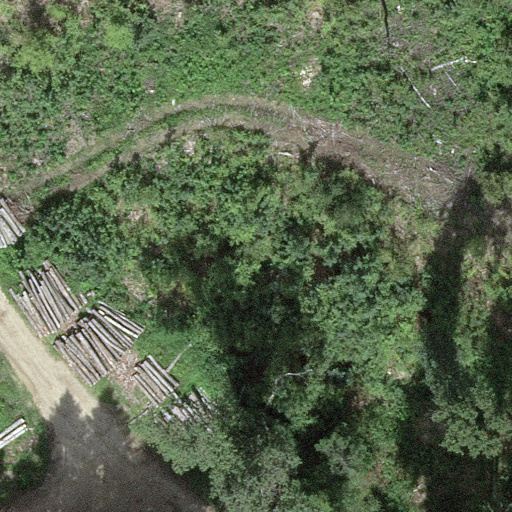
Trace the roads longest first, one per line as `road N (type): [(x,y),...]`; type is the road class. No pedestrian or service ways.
road 1 (track): [(177,511),(119,470),(0,331)]
road 2 (track): [(119,470),(6,511)]
